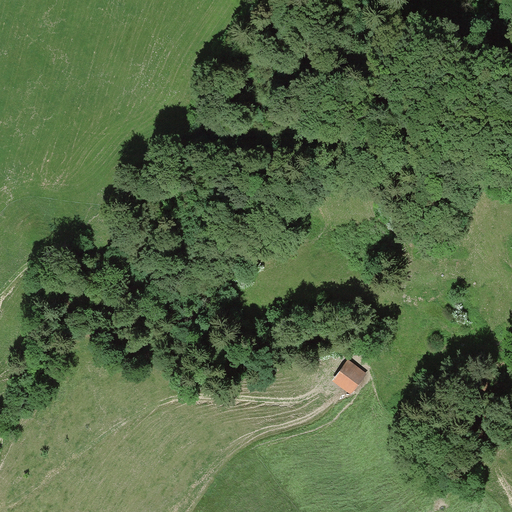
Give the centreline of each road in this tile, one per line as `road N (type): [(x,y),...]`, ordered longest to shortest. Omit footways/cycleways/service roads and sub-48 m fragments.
road 1 (track): [(0,505),(165,399),(299,399),(325,383)]
road 2 (track): [(0,293),(36,258),(52,265),(31,312),(29,363),(0,421)]
